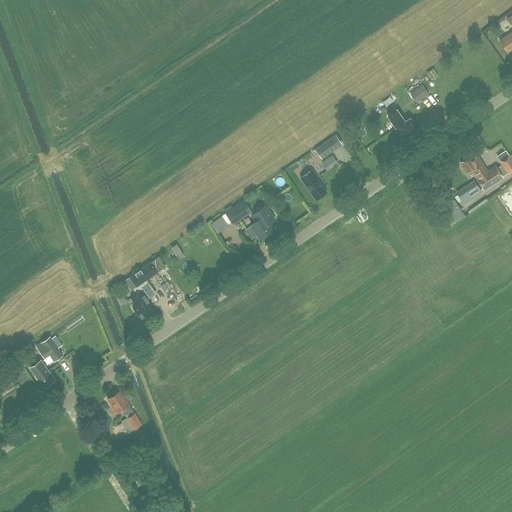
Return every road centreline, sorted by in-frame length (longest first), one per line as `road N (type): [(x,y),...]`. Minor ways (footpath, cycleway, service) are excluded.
road 1 (unclassified): [(0,447),(511,92)]
road 2 (track): [(65,402),(133,511)]
